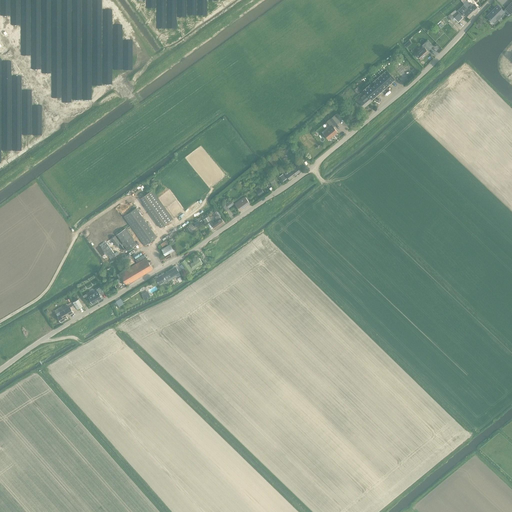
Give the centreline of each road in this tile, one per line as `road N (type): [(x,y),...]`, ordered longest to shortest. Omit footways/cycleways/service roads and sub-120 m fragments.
road 1 (unclassified): [(0,369),(307,170),(407,87),(491,0)]
road 2 (track): [(137,199),(129,196),(80,229),(41,296),(0,322)]
